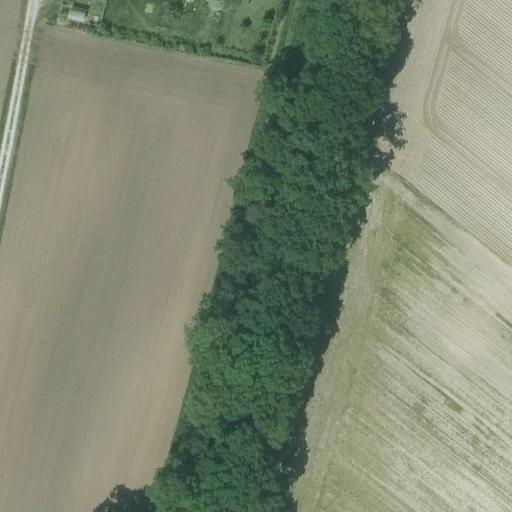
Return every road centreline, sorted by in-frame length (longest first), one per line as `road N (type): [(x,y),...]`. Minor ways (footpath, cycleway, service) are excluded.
road 1 (unclassified): [(250,511),(383,0)]
road 2 (unknown): [(363,77),(156,37),(166,0)]
road 3 (track): [(35,0),(0,181)]
